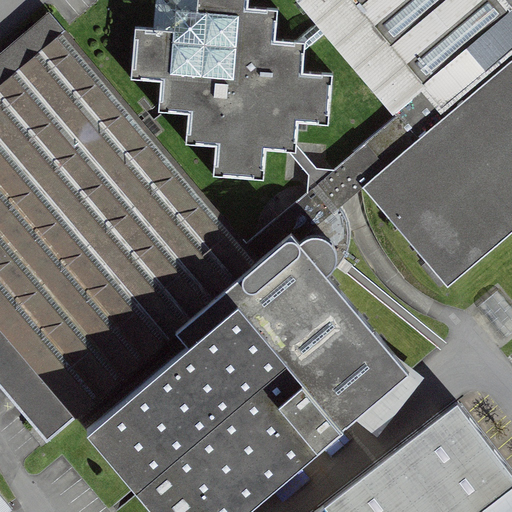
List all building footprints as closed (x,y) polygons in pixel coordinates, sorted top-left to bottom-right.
[(197,0),(196,11),(176,9),(174,30),(135,26),(131,77),(160,80),(158,109),(188,112),(185,142),(215,144),(213,174),(264,179),(266,149),(296,151),(299,121),(328,124),(333,73),(303,70),(305,41),(275,38),(278,8),(248,6),(248,0),(197,0)] [(511,0),(297,0),(393,112),(394,111),(422,88),(441,110),(445,106),(450,112),(362,185),(447,285),(511,230),(511,0)] [(156,511),(240,511),(409,370),(328,273),(334,269),(339,263),(343,257),(347,251),(349,243),(350,236),(350,228),(349,221),(347,215),(344,209),(340,203),(362,185),(450,112),(445,106),(441,110),(422,88),(394,111),(398,116),(247,243),(244,239),(243,241),(49,13),(0,54),(0,385),(46,440),(177,329),(188,342),(86,429),(156,511)] [(476,511),(511,484),(511,469),(458,400),(324,504),(330,511),(476,511)] [(0,511),(5,511),(11,508),(0,495),(0,511)]
